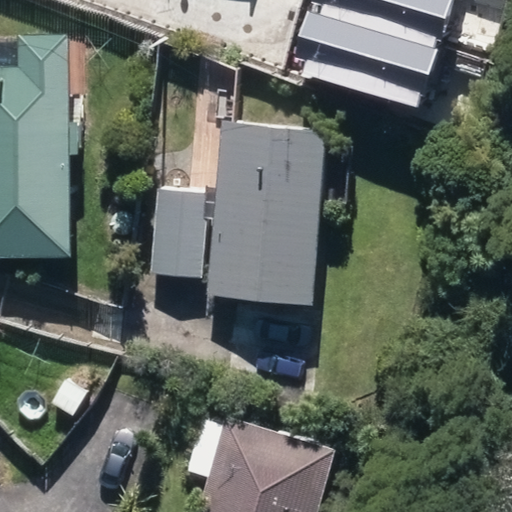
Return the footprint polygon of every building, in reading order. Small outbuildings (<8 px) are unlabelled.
[(94,0),(153,21),(160,0),(94,0)] [(0,260),(72,258),(70,156),(78,156),(78,127),(69,126),(67,38),(22,38),(21,69),(0,69),(0,260)] [(209,299),(315,307),(328,132),(221,125),(209,299)] [(94,187),(125,187),(125,147),(94,147),(94,187)] [(151,277),(202,280),(207,195),(155,193),(151,277)] [(53,406),(73,418),(87,394),(66,382),(53,406)] [(320,511),(338,454),(227,421),(199,511),(320,511)]
